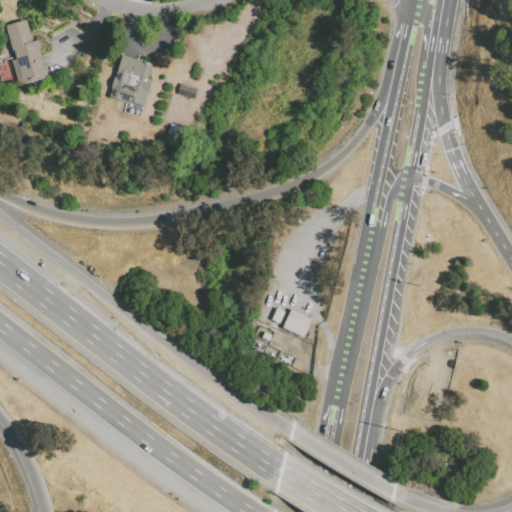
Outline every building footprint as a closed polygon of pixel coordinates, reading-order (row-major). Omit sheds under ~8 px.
[(5,25),(26,20),(32,41),(39,39),(41,48),(39,49),(47,78),(21,85),(20,82),(2,86),(0,79),(0,64),(5,63),(4,60),(12,57),(13,60),(16,59),(14,51),(12,51),(5,25)] [(122,54),(153,64),(149,76),(153,78),(141,117),(123,112),(125,103),(108,98),(122,54)] [(180,83),(198,89),(195,99),(177,94),(180,83)] [(169,123),(164,144),(187,150),(193,129),(169,123)] [(291,309),(313,319),(304,338),(282,328),(291,309)]
